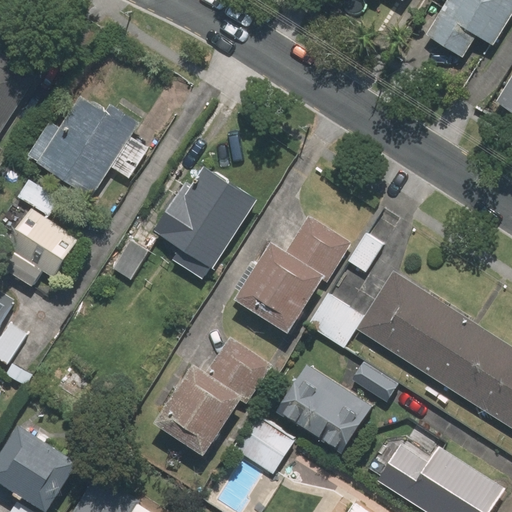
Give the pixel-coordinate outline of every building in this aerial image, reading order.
[(511,0),(451,0),(429,37),(465,59),(478,36),(496,47),(511,20),(511,0)] [(415,24),(399,14),(380,45),(396,55),(415,24)] [(0,50),(0,137),(1,138),(41,77),(0,50)] [(511,78),(498,101),(511,109),(511,78)] [(97,200),(117,169),(133,179),(151,150),(136,140),(141,132),(84,96),(63,129),(53,123),(31,157),(97,200)] [(190,180),(156,230),(183,249),(175,260),(206,281),(261,200),(210,165),(197,185),(190,180)] [(64,198),(28,176),(16,195),(52,217),(64,198)] [(0,261),(0,266),(34,288),(45,270),(57,277),(80,239),(32,210),(0,261)] [(314,218),(293,253),(274,242),(238,301),(293,334),(326,280),(329,282),(353,242),(314,218)] [(387,244),(368,232),(350,262),(369,273),(387,244)] [(149,252),(131,240),(114,268),(133,279),(149,252)] [(511,346),(395,272),(365,318),(330,295),(311,326),(346,349),(358,330),(511,427),(511,346)] [(0,328),(19,302),(0,288),(0,328)] [(32,331),(12,319),(0,337),(0,358),(11,365),(32,331)] [(212,373),(196,363),(157,422),(208,457),(272,361),(235,337),(212,373)] [(403,385),(363,360),(352,378),(392,403),(403,385)] [(285,415),(290,417),(347,451),(375,405),(317,371),(309,384),(300,378),(286,402),(291,405),(285,415)] [(299,439),(275,423),(253,457),(276,473),(299,439)] [(50,511),(82,465),(21,425),(0,456),(0,481),(46,511),(50,511)] [(430,465),(401,446),(379,478),(430,511),(494,511),(508,491),(442,447),(430,465)] [(157,511),(97,475),(74,511),(157,511)] [(11,511),(35,511),(18,501),(11,511)]
